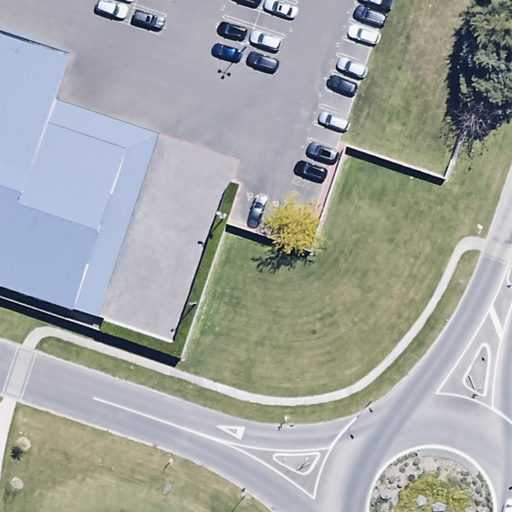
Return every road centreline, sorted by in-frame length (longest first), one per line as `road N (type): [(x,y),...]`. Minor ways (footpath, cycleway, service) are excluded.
road 1 (residential): [(345,487),(0,371)]
road 2 (tertiary): [(511,274),(460,424)]
road 3 (tertiary): [(345,487),(376,438),(431,420),(460,424)]
